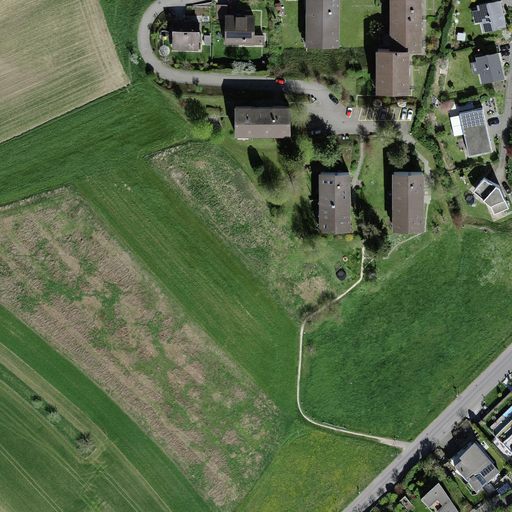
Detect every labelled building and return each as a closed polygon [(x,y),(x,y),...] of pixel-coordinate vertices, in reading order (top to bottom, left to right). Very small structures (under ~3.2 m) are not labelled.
[(337,45),(337,0),(308,0),(308,9),(310,9),(309,31),(307,31),(307,44),(337,45)] [(393,34),(393,49),(407,49),(420,49),(420,28),(418,28),(418,22),(420,22),(419,0),(393,0),(393,12),(391,12),(391,34),(393,34)] [(498,0),(479,5),(485,29),(504,25),(498,0)] [(226,15),(226,39),(244,39),(244,43),(253,43),(254,16),(226,15)] [(173,22),(173,45),(198,46),(198,23),(173,22)] [(380,91),(407,91),(407,73),(405,73),(405,67),(407,67),(407,49),(393,49),(380,49),(380,62),(378,62),(378,78),(380,78),(380,91)] [(503,77),(497,52),(477,57),(483,81),(503,77)] [(275,131),(289,131),(289,106),(272,106),(272,107),(235,106),(236,131),(250,131),(250,134),(275,133),(275,131)] [(459,112),(464,133),(487,128),(483,107),(459,112)] [(492,149),(487,128),(464,133),(468,154),(492,149)] [(349,172),(323,172),(324,188),(320,188),(320,212),(324,212),(324,228),(349,228),(349,211),(348,211),(348,189),(349,189),(349,172)] [(421,211),(421,189),(422,189),(422,172),(397,172),(397,187),(394,187),(394,212),(397,212),(397,228),(422,228),(422,211),(421,211)] [(484,177),(473,190),(490,204),(494,213),(509,206),(499,185),(484,177)] [(511,409),(490,431),(511,454),(511,409)] [(462,463),(456,469),(476,493),(499,474),(476,446),(460,460),(462,463)] [(439,484),(421,501),(431,511),(452,511),(456,509),(439,484)]
